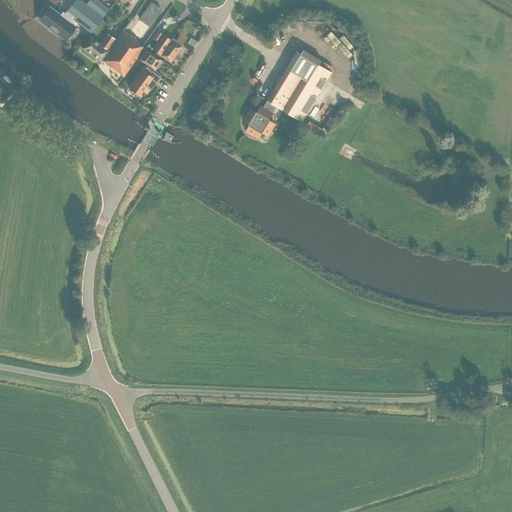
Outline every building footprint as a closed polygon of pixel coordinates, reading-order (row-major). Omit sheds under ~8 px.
[(109,10),(96,0),(93,0),(89,6),(80,0),(75,0),(65,13),(66,14),(62,19),(53,12),(45,23),(61,35),(69,24),(66,22),(70,17),(91,33),(109,10)] [(159,58),(161,55),(174,35),(161,26),(153,38),(158,41),(152,49),(156,52),(155,54),(159,58)] [(137,43),(138,41),(123,30),(102,61),(123,77),(144,48),(137,43)] [(107,50),(115,40),(107,34),(99,44),(90,37),(82,48),(99,62),(107,50)] [(186,39),(187,38),(180,34),(178,36),(175,34),(174,35),(161,55),(170,62),(184,42),(185,39),(186,39)] [(139,59),(154,70),(161,60),(146,49),(139,59)] [(321,61),(302,50),(300,53),(297,51),(263,108),(261,107),(257,113),(251,109),(244,121),(250,124),(247,131),(258,138),(262,131),(268,135),(275,124),(269,120),(277,106),(302,121),(332,72),(319,64),(321,61)] [(140,70),(131,83),(133,84),(130,90),(138,96),(145,87),(150,90),(160,77),(144,65),(140,70)] [(334,119),(329,117),(329,119),(314,113),(308,128),(327,136),(334,119)] [(165,134),(163,140),(170,142),(171,140),(172,140),(174,136),(169,134),(168,135),(165,134)] [(346,147),(343,152),(350,156),(353,151),(346,147)]
